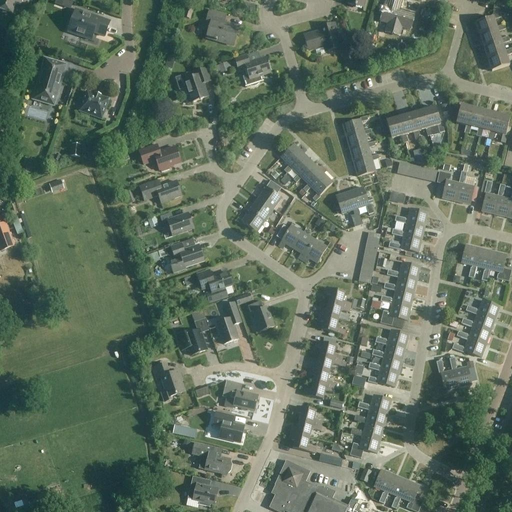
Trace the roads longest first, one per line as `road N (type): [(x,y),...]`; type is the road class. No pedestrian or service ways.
road 1 (residential): [(465,480),(419,457),(407,440),(441,244),(461,228),(511,239)]
road 2 (residential): [(284,377),(303,290),(225,229),(222,207),(234,187)]
road 3 (residential): [(306,111),(446,74)]
road 4 (residential): [(236,511),(269,439),(284,377)]
road 5 (unclassified): [(465,480),(511,353)]
